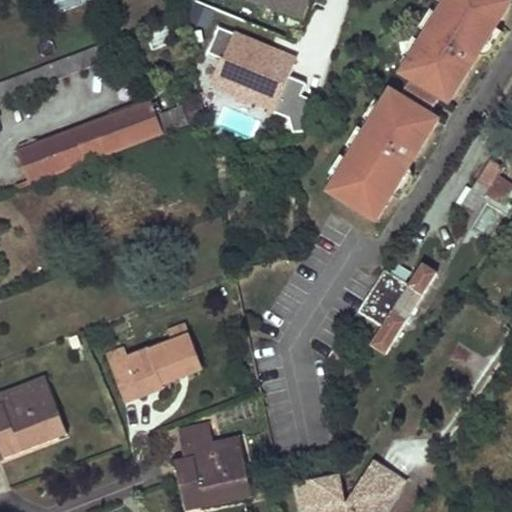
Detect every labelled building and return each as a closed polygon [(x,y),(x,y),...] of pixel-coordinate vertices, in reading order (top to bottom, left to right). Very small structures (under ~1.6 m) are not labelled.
[(255,0),(305,20),(313,0),(255,0)] [(409,66),(403,75),(413,81),(441,98),(451,104),(471,72),(468,68),(475,57),(479,57),(511,4),(511,2),(507,0),(449,0),(444,10),(443,11),(426,38),(425,39),(409,66)] [(440,0),(437,6),(444,10),(449,0),(440,0)] [(436,7),(419,34),(426,38),(443,11),(436,7)] [(291,77),(299,57),(221,27),(210,53),(222,58),(209,91),(307,129),(317,102),(303,97),(308,84),(291,77)] [(419,35),(402,62),(409,66),(425,39),(419,35)] [(0,84),(0,101),(122,55),(116,40),(0,84)] [(413,81),(402,99),(430,116),(441,98),(413,81)] [(336,184),(330,193),(378,222),(411,169),(409,165),(415,154),(420,154),(440,122),(430,116),(402,99),(393,93),(387,101),(371,128),(370,130),(353,156),(352,157),(336,184)] [(363,124),(371,128),(387,101),(380,97),(363,124)] [(151,103),(20,152),(33,184),(189,125),(183,108),(157,118),(151,103)] [(346,152),(353,156),(370,130),(363,126),(346,152)] [(329,180),(336,184),(352,157),(345,153),(329,180)] [(223,195),(239,192),(231,157),(216,160),(223,195)] [(492,160),(473,189),(487,198),(506,169),(492,160)] [(473,189),(462,207),(476,215),(487,198),(473,189)] [(386,270),(360,313),(385,329),(374,347),(388,355),(438,274),(425,266),(412,287),(386,270)] [(187,325),(169,332),(174,344),(192,337),(187,325)] [(174,344),(151,353),(151,352),(130,360),(126,349),(107,357),(125,402),(142,396),(143,397),(165,389),(163,384),(204,369),(192,337),(174,344)] [(46,378),(0,395),(0,448),(5,461),(51,443),(40,416),(58,409),(46,378)] [(40,416),(51,443),(68,436),(58,409),(40,416)] [(240,438),(214,443),(210,424),(179,430),(185,460),(176,462),(186,511),(189,511),(253,499),(240,438)] [(376,465),(368,477),(397,496),(405,483),(376,465)] [(386,511),(397,496),(368,477),(348,508),(345,505),(339,478),(297,487),(301,511),(386,511)]
